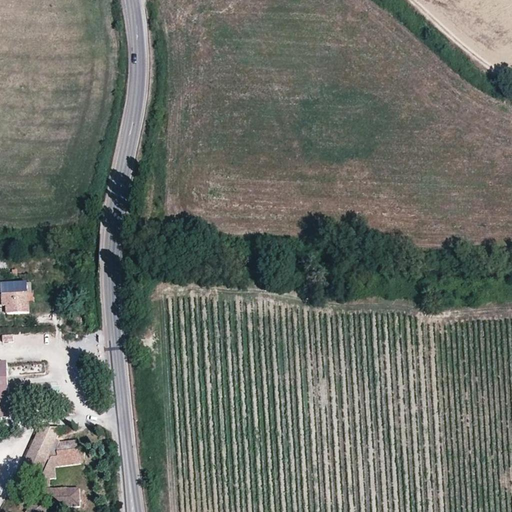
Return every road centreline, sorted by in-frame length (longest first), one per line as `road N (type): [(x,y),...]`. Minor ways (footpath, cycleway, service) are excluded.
road 1 (tertiary): [(111,289),(112,227),(137,84),(131,0)]
road 2 (track): [(415,0),(494,70),(511,76)]
